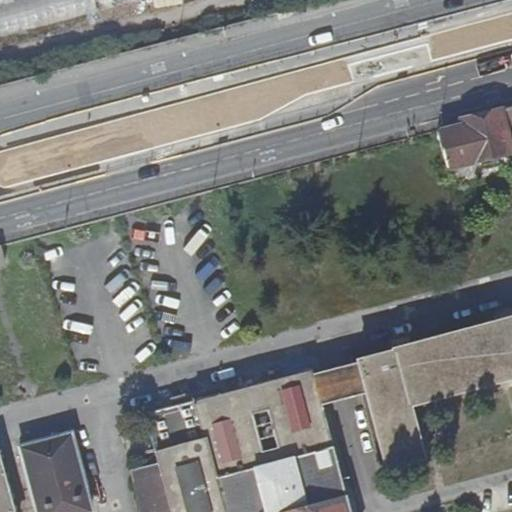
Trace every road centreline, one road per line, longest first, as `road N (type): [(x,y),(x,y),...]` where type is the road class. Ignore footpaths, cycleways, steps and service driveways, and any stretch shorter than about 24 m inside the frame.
road 1 (primary): [(0,208),(511,69)]
road 2 (primary): [(469,0),(0,127)]
